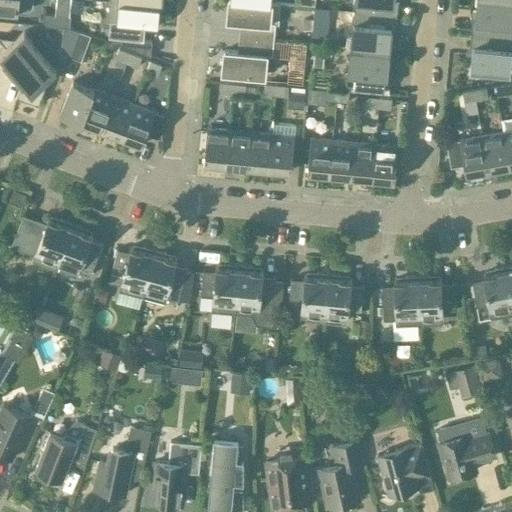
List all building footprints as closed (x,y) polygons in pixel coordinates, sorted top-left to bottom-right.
[(33,8),(33,0),(0,0),(0,10),(19,12),(19,10),(28,10),(33,8)] [(247,0),(229,0),(228,19),(243,21),(241,35),(239,35),(239,36),(274,39),(276,23),(279,23),(280,3),(278,3),(247,0)] [(355,0),(354,10),(396,14),(397,3),(398,0),(355,0)] [(471,32),(511,36),(511,0),(477,0),(476,11),(470,10),(472,21),(471,32)] [(144,39),(142,39),(144,25),(157,26),(159,6),(161,6),(161,5),(118,1),(118,2),(120,2),(118,21),(111,20),(109,37),(144,41),(144,39)] [(354,10),(351,47),(389,51),(390,36),(397,36),(395,26),(396,14),(354,10)] [(42,25),(63,27),(70,27),(70,16),(43,13),(42,25)] [(61,54),(70,57),(79,31),(70,27),(63,27),(61,54)] [(0,62),(3,63),(14,76),(42,53),(24,31),(6,46),(1,40),(0,39),(0,62)] [(81,61),(90,35),(79,31),(70,57),(81,61)] [(471,70),(509,73),(511,40),(511,36),(471,32),(470,44),(466,54),(472,54),(471,70)] [(223,71),(265,75),(267,55),(273,56),(274,39),(239,36),(239,37),(241,37),(240,51),(225,50),(223,71)] [(394,66),(388,65),(389,51),(351,47),(347,84),(389,88),(390,76),(394,66)] [(119,48),(115,58),(126,62),(130,52),(119,48)] [(138,66),(142,56),(130,52),(126,62),(138,66)] [(43,81),(56,70),(42,53),(14,76),(21,85),(16,97),(38,105),(46,85),(43,81)] [(150,59),(150,60),(146,69),(158,74),(163,64),(150,59)] [(73,80),(60,113),(81,121),(94,88),(73,80)] [(221,81),(220,92),(232,94),(233,83),(221,81)] [(264,82),(263,94),(276,95),(277,83),(264,82)] [(245,84),(233,83),(232,94),(244,95),(245,84)] [(289,85),(277,83),(276,95),(288,96),(289,85)] [(488,98),(486,87),(474,89),(476,100),(488,98)] [(114,96),(94,88),(81,121),(102,129),(114,96)] [(325,88),(324,99),(336,100),(337,89),(325,88)] [(348,101),(349,91),(337,89),(336,100),(348,101)] [(464,102),(476,100),(474,89),(462,91),(464,102)] [(367,95),(366,107),(378,108),(379,96),(367,95)] [(122,136),(134,103),(114,96),(102,129),(122,136)] [(392,98),(379,96),(378,108),(391,109),(392,98)] [(122,136),(143,144),(146,134),(158,138),(162,139),(164,115),(155,111),(134,103),(122,136)] [(269,168),(291,170),(296,123),(273,120),(272,133),(269,168)] [(207,127),(204,162),(226,164),(229,129),(207,127)] [(251,131),(229,129),(226,164),(248,166),(251,131)] [(511,164),(511,129),(503,131),(509,165),(511,164)] [(272,133),(251,131),(248,166),(269,168),(272,133)] [(509,165),(503,131),(482,134),(488,169),(509,165)] [(466,173),(488,169),(482,134),(447,140),(451,166),(464,163),(466,173)] [(307,172),(329,174),(332,139),(310,137),(307,172)] [(351,176),(354,141),(332,139),(329,174),(351,176)] [(354,141),(351,176),(372,178),(375,143),(354,141)] [(394,180),(398,145),(375,143),(372,178),(394,180)] [(23,214),(12,246),(35,255),(40,263),(54,268),(71,222),(60,218),(59,221),(49,218),(47,223),(23,214)] [(54,268),(69,274),(78,271),(90,276),(102,244),(90,239),(92,233),(82,230),(83,226),(71,222),(54,268)] [(118,249),(109,281),(122,285),(127,292),(142,296),(155,249),(143,246),(142,249),(132,246),(130,252),(118,249)] [(178,300),(187,267),(174,264),(176,258),(166,255),(166,252),(155,249),(142,296),(157,300),(166,296),(178,300)] [(235,313),(240,264),(228,263),(228,266),(217,265),(216,271),(203,270),(201,295),(214,296),(213,305),(220,311),(235,313)] [(252,265),(240,264),(235,313),(251,314),(256,324),(270,325),(275,277),(262,276),(262,270),(252,269),(252,265)] [(472,281),(477,306),(489,303),(491,312),(499,316),(511,314),(511,300),(506,265),(494,267),(495,271),(484,273),(485,279),(472,281)] [(292,279),(288,312),(302,313),(308,320),(323,321),(328,272),(316,271),(316,275),(305,274),(305,280),(292,279)] [(323,321),(339,323),(347,318),(348,309),(361,310),(363,285),(350,284),(351,278),(340,277),(340,274),(328,272),(323,321)] [(429,274),(417,275),(419,324),(435,323),(442,317),(442,309),(455,308),(454,283),(441,283),(440,277),(430,278),(429,274)] [(382,286),(383,319),(396,319),(404,325),(419,324),(417,275),(405,275),(406,279),(395,279),(395,285),(382,286)] [(34,322),(57,331),(63,316),(40,307),(34,322)] [(104,348),(99,362),(115,368),(120,354),(104,348)] [(0,383),(15,358),(0,349),(0,383)] [(202,351),(181,349),(180,364),(201,366),(202,351)] [(446,371),(452,397),(480,390),(474,364),(446,371)] [(55,392),(43,387),(32,412),(44,417),(55,392)] [(0,411),(0,452),(12,458),(31,416),(3,404),(0,411)] [(36,468),(62,478),(72,452),(83,456),(95,427),(83,422),(76,418),(66,431),(63,436),(50,431),(36,468)] [(94,487),(125,493),(131,468),(142,470),(148,443),(151,430),(130,425),(127,439),(125,450),(113,447),(110,461),(100,459),(94,487)] [(495,455),(489,432),(468,438),(466,434),(439,442),(449,478),(477,470),(474,461),(495,455)] [(332,505),(359,499),(352,466),(363,463),(358,439),(333,445),(336,459),(333,464),(319,467),(327,503),(332,502),(332,505)] [(151,501),(182,504),(185,471),(199,473),(202,444),(178,441),(176,460),(172,462),(155,461),(151,501)] [(242,460),(242,445),(215,442),(211,485),(210,485),(207,510),(226,511),(227,499),(243,501),(243,482),(243,460),(242,460)] [(389,494),(418,486),(414,473),(429,469),(421,442),(378,454),(389,494)] [(278,458),(265,459),(268,483),(271,483),(274,511),(302,507),(300,496),(313,494),(307,445),(277,448),(278,458)]
